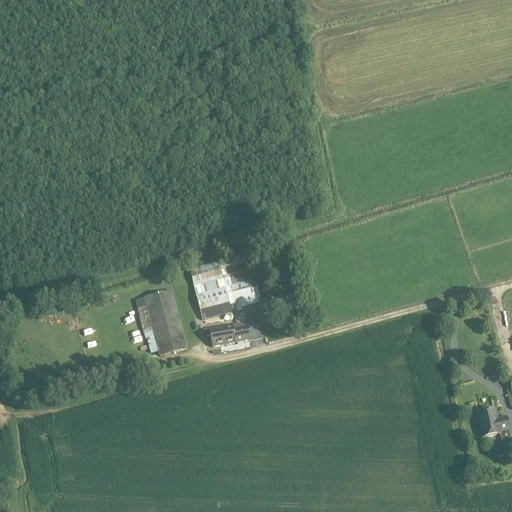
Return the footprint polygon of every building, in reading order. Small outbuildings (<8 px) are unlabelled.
[(250,256),(190,271),(203,322),(237,313),(236,311),(270,302),(263,270),(253,272),(250,256)] [(147,340),(151,355),(158,353),(159,358),(188,350),(172,292),(143,300),(146,309),(137,311),(145,340),(147,340)] [(126,324),(137,323),(136,316),(125,317),(126,324)] [(210,331),(213,348),(250,342),(247,325),(210,331)] [(79,381),(81,390),(101,383),(98,374),(79,381)] [(506,419),(506,421),(496,423),(493,410),(477,414),(483,439),(499,435),(499,433),(509,431),(506,419)] [(511,455),(511,440),(494,445),(497,458),(511,455)]
